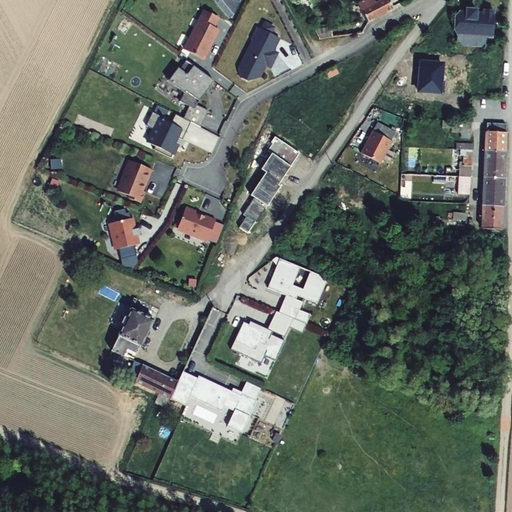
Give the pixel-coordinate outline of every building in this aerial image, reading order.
[(364,0),(357,4),(367,23),(393,10),(388,0),(298,0),(300,2),(303,0),(364,0)] [(455,17),(454,30),(458,35),(488,37),(489,23),(492,23),(493,11),(483,10),(483,14),(476,13),(476,10),(466,9),(466,12),(459,12),(455,17)] [(216,29),(214,27),(218,18),(203,10),(184,49),(204,59),(217,32),(217,31),(217,30),(217,29),(216,29)] [(273,51),(279,38),(270,34),(274,27),(265,23),(261,29),(257,27),(251,39),(252,42),(245,55),(248,56),(243,65),(237,69),(241,78),(247,81),(259,77),(266,65),(268,66),(271,59),(274,60),(277,53),(273,51)] [(332,38),(331,26),(314,30),(319,40),(332,38)] [(196,105),(209,78),(185,61),(170,81),(184,92),(178,103),(189,109),(183,119),(200,127),(208,111),(196,105)] [(328,79),(338,74),(335,67),(325,71),(328,79)] [(180,142),(186,131),(170,123),(169,125),(163,122),(164,120),(151,113),(144,127),(152,131),(147,141),(154,145),(153,148),(151,151),(168,160),(174,150),(170,148),(172,144),(170,143),(173,138),(180,142)] [(451,129),(451,133),(460,133),(461,128),(457,127),(457,122),(442,121),(442,128),(451,129)] [(460,137),(469,138),(470,122),(457,122),(457,127),(461,128),(460,133),(460,137)] [(361,154),(381,164),(392,142),(373,132),(361,154)] [(508,136),(487,135),(486,159),(507,161),(508,136)] [(401,150),(401,169),(415,169),(416,151),(401,150)] [(470,178),(472,151),(460,150),(459,156),(463,156),(463,162),(459,162),(459,170),(458,177),(470,178)] [(505,185),(507,161),(486,159),(484,184),(505,185)] [(123,178),(118,192),(129,196),(128,198),(139,203),(143,191),(141,191),(144,184),(145,185),(152,170),(130,161),(127,168),(126,167),(122,178),(123,178)] [(458,177),(459,170),(446,168),(445,176),(458,177)] [(411,202),(412,189),(405,189),(405,181),(406,175),(401,174),(399,201),(411,202)] [(458,184),(458,177),(445,176),(425,175),(406,175),(405,181),(458,184)] [(458,184),(457,194),(469,195),(470,178),(458,177),(458,184)] [(504,208),(505,185),(484,184),(483,207),(504,208)] [(186,207),(178,226),(180,229),(193,234),(192,236),(207,242),(208,240),(215,222),(215,220),(203,215),(202,218),(198,216),(199,215),(199,214),(198,213),(198,212),(197,211),(186,207)] [(503,234),(504,208),(483,207),(482,233),(503,234)] [(452,227),(467,229),(468,221),(465,221),(452,220),(453,213),(446,212),(446,219),(440,219),(440,217),(433,217),(433,227),(452,227)] [(388,227),(397,228),(398,216),(389,216),(388,227)] [(131,219),(111,223),(117,250),(137,245),(135,236),(140,235),(139,228),(134,230),(131,219)] [(217,243),(224,226),(215,222),(208,240),(217,243)] [(327,279),(280,259),(267,288),(296,300),(297,296),(317,304),(327,279)] [(122,326),(117,335),(118,335),(126,339),(124,342),(125,343),(123,347),(126,349),(136,353),(139,346),(140,347),(154,320),(132,309),(137,299),(133,298),(128,309),(130,310),(126,318),(123,316),(119,324),(122,326)] [(210,344),(224,313),(213,308),(199,339),(210,344)] [(276,312),(267,330),(273,332),(271,336),(284,342),(290,329),(294,319),(276,312)] [(290,329),(302,334),(306,324),(294,319),(290,329)] [(250,321),(249,324),(243,322),(230,350),(261,364),(264,356),(275,361),(284,342),(271,336),(273,332),(267,330),(250,321)] [(72,327),(57,332),(59,339),(75,334),(72,327)] [(118,335),(111,350),(122,356),(126,349),(123,347),(125,343),(124,342),(126,339),(118,335)] [(126,349),(122,356),(132,361),(136,353),(126,349)] [(188,360),(189,373),(204,373),(204,368),(205,368),(205,360),(188,360)] [(134,383),(170,400),(178,383),(177,382),(141,365),(134,383)] [(182,372),(177,382),(178,383),(170,400),(185,407),(189,397),(221,412),(224,407),(233,412),(227,426),(241,433),(256,401),(240,394),(240,396),(197,376),(196,378),(182,372)]
